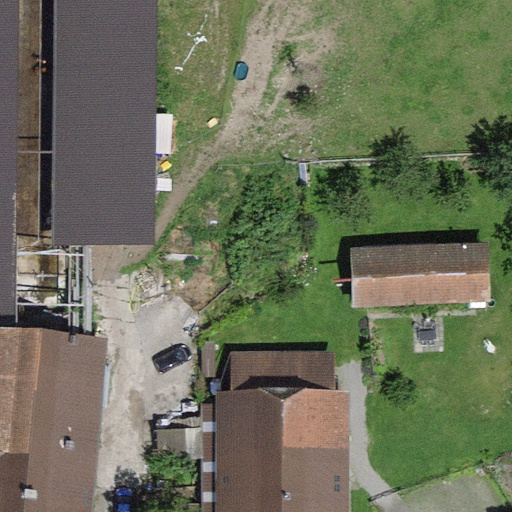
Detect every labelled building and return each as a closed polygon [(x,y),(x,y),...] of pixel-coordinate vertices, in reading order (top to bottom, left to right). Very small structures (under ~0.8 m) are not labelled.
[(26,0),(0,0),(0,311),(26,312),(26,0)] [(168,0),(58,0),(58,243),(167,244),(168,0)] [(477,249),(343,261),(348,319),(482,307),(477,249)] [(93,511),(109,344),(0,333),(0,511),(93,511)] [(335,511),(336,351),(207,351),(206,511),(335,511)]
